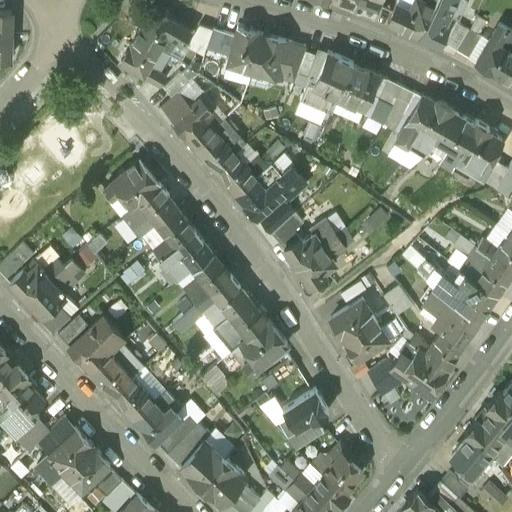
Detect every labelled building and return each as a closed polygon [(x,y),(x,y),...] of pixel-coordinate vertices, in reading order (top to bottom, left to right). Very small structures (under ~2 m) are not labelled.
[(426,0),(426,1),(424,0),(413,0),(409,10),(395,3),(388,18),(419,32),(432,3),(434,0),(426,0)] [(449,11),(432,3),(419,32),(440,43),(448,26),(443,24),(449,11)] [(190,28),(152,5),(137,31),(159,44),(165,34),(169,27),(186,36),(190,28)] [(0,31),(11,32),(11,8),(0,7),(0,31)] [(469,28),(469,29),(457,48),(469,55),(481,34),(477,32),(484,19),(477,15),(469,28)] [(458,21),(446,42),(457,48),(469,29),(469,28),(458,21)] [(199,22),(186,44),(203,53),(205,46),(212,26),(199,22)] [(511,28),(500,22),(477,60),(503,75),(511,59),(511,50),(510,49),(511,45),(511,28)] [(261,30),(239,25),(229,61),(251,67),(261,30)] [(226,31),(212,26),(205,46),(219,51),(226,31)] [(186,36),(169,27),(165,34),(175,40),(173,44),(179,48),(186,36)] [(292,39),(261,30),(251,67),(248,80),(249,81),(249,80),(267,85),(271,82),(273,72),(283,75),(292,39)] [(11,32),(0,31),(0,54),(10,54),(11,32)] [(159,44),(137,31),(121,58),(160,81),(164,73),(158,69),(169,51),(159,44)] [(292,39),(283,75),(294,78),(306,42),(292,39)] [(353,59),(328,48),(314,81),(339,92),(353,59)] [(378,70),(353,59),(339,92),(364,103),(378,70)] [(511,59),(503,75),(511,81),(511,59)] [(179,69),(163,84),(171,93),(187,79),(179,69)] [(387,75),(369,112),(383,120),(391,103),(402,83),(387,75)] [(422,92),(397,138),(423,153),(433,135),(434,136),(437,131),(436,130),(448,107),(449,108),(451,105),(437,97),(435,100),(422,92)] [(200,96),(174,119),(195,143),(214,126),(199,108),(205,103),(200,96)] [(383,120),(392,125),(401,109),(391,104),(383,120)] [(449,108),(448,107),(436,130),(437,131),(446,135),(439,148),(447,152),(454,140),(462,144),(475,121),(474,121),(449,108)] [(214,126),(195,143),(216,166),(235,149),(245,140),(224,116),(214,126)] [(462,144),(459,150),(460,150),(475,158),(471,166),(482,171),(482,172),(490,158),(502,136),(488,129),(489,126),(475,118),(474,121),(475,121),(462,144)] [(462,144),(454,140),(447,152),(456,157),(460,150),(459,150),(462,144)] [(235,149),(216,166),(236,190),(256,173),(235,149)] [(373,149),(362,166),(372,173),(383,156),(373,149)] [(139,156),(103,185),(111,195),(120,188),(131,202),(158,180),(139,156)] [(507,166),(490,158),(482,172),(482,171),(480,175),(496,184),(507,166)] [(236,190),(235,191),(256,215),(282,192),(285,196),(284,197),(285,198),(306,180),(291,163),(281,171),(271,159),(256,173),(236,190)] [(507,166),(496,184),(507,193),(511,184),(511,159),(507,166)] [(158,180),(131,202),(131,203),(122,210),(140,232),(157,219),(175,204),(167,194),(168,192),(158,180)] [(284,197),(260,219),(271,231),(295,209),(295,208),(285,198),(284,197)] [(175,204),(157,219),(170,236),(175,242),(194,227),(175,204)] [(295,209),(271,231),(280,240),(304,219),(295,209)] [(160,254),(159,255),(177,277),(193,264),(212,249),(194,227),(175,242),(160,254)] [(333,228),(318,238),(324,246),(339,236),(333,228)] [(313,230),(301,238),(299,235),(283,245),(296,265),(324,246),(318,238),(313,230)] [(511,267),(511,231),(509,230),(496,248),(492,253),(511,268),(511,267)] [(339,236),(324,246),(329,254),(353,238),(348,231),(339,236)] [(492,242),(482,235),(476,243),(492,254),(492,253),(496,248),(493,246),(492,242)] [(167,239),(164,238),(154,246),(160,254),(175,242),(170,236),(167,239)] [(492,254),(476,243),(460,267),(495,291),(511,268),(492,253),(492,254)] [(324,246),(296,265),(308,283),(324,273),(322,270),(334,262),(329,254),(324,246)] [(23,259),(12,247),(0,258),(0,267),(7,275),(23,259)] [(212,249),(193,264),(199,273),(186,284),(192,291),(191,292),(196,299),(211,287),(230,272),(212,249)] [(44,268),(37,261),(27,270),(24,267),(10,279),(26,296),(63,262),(57,255),(48,264),(47,266),(44,268)] [(63,262),(26,296),(41,312),(65,290),(62,287),(82,269),(70,255),(63,262)] [(442,271),(426,256),(416,264),(434,282),(442,271)] [(130,279),(148,268),(141,257),(123,267),(130,279)] [(495,291),(460,267),(453,276),(443,269),(434,282),(433,283),(479,315),(496,292),(495,291)] [(248,295),(230,272),(211,287),(217,295),(202,307),(215,322),(248,295)] [(361,277),(342,289),(349,299),(367,287),(361,277)] [(397,280),(383,291),(397,311),(412,299),(397,280)] [(479,315),(433,283),(423,298),(439,308),(432,318),(442,325),(462,339),(463,339),(479,315)] [(211,287),(196,299),(202,307),(217,295),(211,287)] [(257,306),(248,295),(215,322),(213,323),(231,346),(240,339),(241,339),(267,317),(258,306),(257,306)] [(362,295),(331,315),(343,335),(374,314),(362,295)] [(185,296),(177,302),(183,310),(191,304),(185,296)] [(59,302),(44,315),(54,326),(69,312),(59,302)] [(79,311),(57,329),(66,340),(88,321),(79,311)] [(102,311),(88,325),(69,343),(91,367),(125,335),(102,311)] [(374,314),(343,335),(357,355),(388,335),(374,314)] [(267,317),(241,339),(240,339),(231,346),(250,369),(286,340),(267,317)] [(442,325),(429,343),(422,338),(418,343),(418,344),(447,364),(456,350),(455,350),(462,339),(442,325)] [(393,359),(391,363),(405,373),(429,390),(447,364),(418,344),(418,343),(409,337),(393,359)] [(121,339),(91,367),(112,390),(131,373),(142,362),(121,339)] [(389,353),(367,367),(381,389),(405,373),(391,363),(393,359),(389,353)] [(0,364),(0,387),(5,393),(24,375),(25,375),(28,373),(16,360),(13,363),(8,357),(0,364)] [(152,396),(131,373),(112,390),(134,413),(152,396)] [(511,374),(501,388),(500,389),(511,399),(511,374)] [(25,375),(24,375),(5,393),(18,406),(12,412),(22,424),(35,411),(31,406),(43,395),(25,375)] [(313,384),(282,404),(296,426),(327,405),(313,384)] [(152,396),(134,413),(156,437),(181,413),(175,407),(180,403),(164,385),(152,396)] [(511,399),(500,389),(501,388),(498,386),(486,399),(489,402),(484,408),(511,430),(511,399)] [(276,409),(270,403),(265,408),(270,414),(276,409)] [(511,430),(484,408),(479,414),(476,411),(465,425),(468,427),(469,426),(489,443),(489,444),(499,452),(509,441),(511,443),(511,430)] [(189,411),(159,439),(167,447),(196,419),(189,411)] [(218,417),(210,424),(214,428),(221,422),(218,417)] [(56,421),(39,437),(47,445),(64,429),(56,421)] [(76,425),(49,450),(65,468),(92,443),(76,425)] [(468,427),(451,448),(463,458),(458,463),(471,473),(481,461),(477,457),(489,444),(489,443),(469,426),(468,427)] [(251,437),(245,429),(239,435),(244,442),(251,437)] [(14,430),(0,443),(0,444),(14,460),(29,446),(14,430)] [(204,434),(181,461),(201,479),(225,451),(204,434)] [(354,447),(340,435),(330,447),(336,452),(331,458),(324,467),(344,484),(345,483),(362,463),(349,452),(354,447)] [(92,443),(65,468),(81,485),(109,460),(92,443)] [(331,458),(320,450),(313,458),(324,467),(331,458)] [(225,451),(201,479),(221,496),(244,469),(225,451)] [(295,462),(287,455),(281,462),(288,469),(289,469),(295,462)] [(468,478),(450,462),(442,472),(458,486),(460,487),(468,478)] [(315,478),(300,466),(294,473),(308,485),(315,478)] [(315,478),(308,485),(328,502),(333,496),(337,499),(348,485),(345,483),(344,484),(324,467),(315,478)] [(113,468),(98,483),(106,492),(121,476),(113,468)] [(499,497),(510,485),(492,468),(481,480),(499,497)] [(294,473),(289,469),(288,469),(283,476),(302,492),(308,485),(294,473)] [(441,472),(426,489),(443,504),(452,494),(458,486),(441,472)] [(106,492),(103,494),(115,505),(132,486),(121,476),(106,492)] [(243,477),(228,495),(244,508),(253,498),(259,490),(243,477)] [(259,490),(253,498),(260,504),(274,488),(267,481),(259,490)] [(426,489),(417,482),(401,501),(413,511),(465,511),(469,508),(452,494),(443,504),(426,489)] [(328,502),(308,485),(302,492),(293,503),(303,511),(325,511),(326,511),(323,508),(328,502)] [(137,489),(117,511),(157,511),(160,510),(137,489)] [(287,510),(285,511),(303,511),(293,503),(287,510)]
